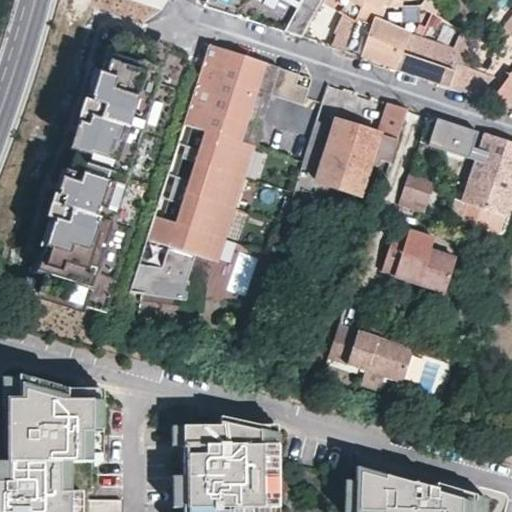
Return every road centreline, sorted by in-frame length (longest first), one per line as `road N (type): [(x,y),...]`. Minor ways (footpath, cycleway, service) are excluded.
road 1 (residential): [(511,125),(177,13),(184,0)]
road 2 (secondary): [(42,0),(0,134)]
